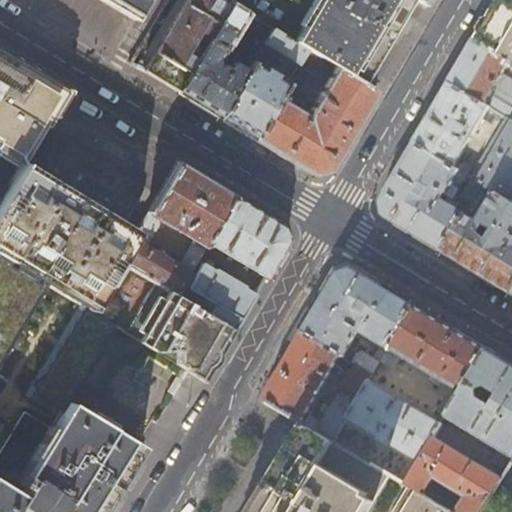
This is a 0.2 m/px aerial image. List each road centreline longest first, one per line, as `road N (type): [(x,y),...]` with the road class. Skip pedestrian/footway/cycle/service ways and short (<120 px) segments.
road 1 (residential): [(333,222),(161,511)]
road 2 (tertiary): [(333,222),(106,83)]
road 3 (residential): [(460,0),(333,222)]
road 4 (tertiary): [(511,329),(333,222)]
road 5 (tertiary): [(106,83),(0,19)]
